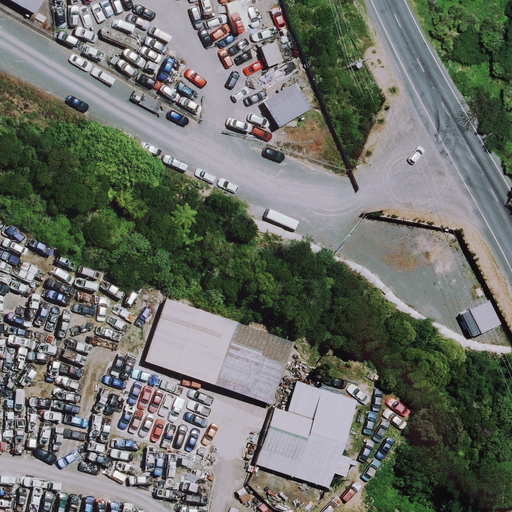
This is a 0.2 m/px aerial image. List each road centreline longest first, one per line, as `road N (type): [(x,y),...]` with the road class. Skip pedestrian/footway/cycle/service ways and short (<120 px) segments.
road 1 (unknown): [(497,208),(289,145),(156,89),(0,6)]
road 2 (tertiary): [(511,236),(383,0)]
